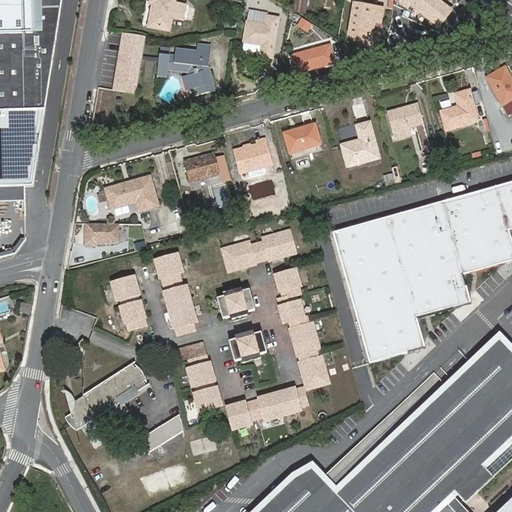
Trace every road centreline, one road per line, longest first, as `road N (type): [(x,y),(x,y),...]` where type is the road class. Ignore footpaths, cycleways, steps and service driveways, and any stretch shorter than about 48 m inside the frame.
road 1 (residential): [(73,158),(511,30)]
road 2 (residential): [(33,398),(73,158)]
road 3 (residential): [(73,158),(100,0)]
road 4 (unknown): [(511,405),(400,511)]
road 5 (residential): [(90,511),(33,398)]
